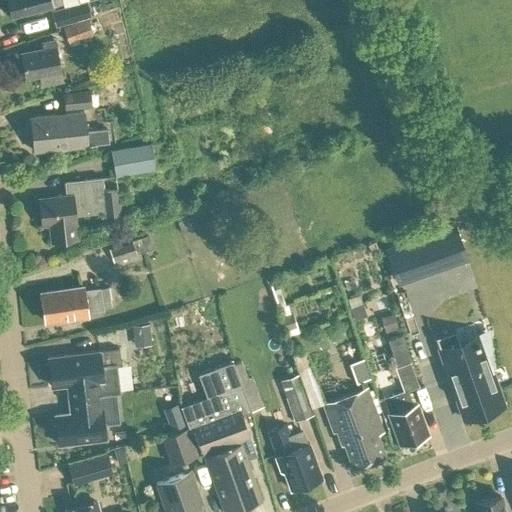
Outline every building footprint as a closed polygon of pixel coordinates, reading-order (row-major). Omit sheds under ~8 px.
[(7,0),(11,16),(51,6),(51,5),(61,3),(60,0),(7,0)] [(85,0),(81,0),(50,10),(55,25),(82,17),(84,16),(90,15),(85,0)] [(96,14),(63,27),(68,41),(102,28),(96,14)] [(62,80),(54,38),(41,40),(42,48),(20,52),(25,78),(39,75),(41,84),(62,80)] [(88,88),(61,90),(62,108),(89,105),(88,88)] [(86,130),(83,111),(30,116),(34,150),(87,145),(87,144),(108,141),(106,128),(86,130)] [(155,168),(150,142),(111,150),(115,175),(155,168)] [(103,190),(102,177),(64,182),(66,194),(38,197),(41,225),(48,224),(50,241),(77,237),(75,214),(105,211),(106,215),(119,213),(116,188),(103,190)] [(190,228),(197,225),(193,216),(178,221),(182,232),(191,229),(190,228)] [(385,247),(394,276),(452,256),(447,244),(463,240),(456,222),(385,247)] [(108,247),(112,261),(152,248),(148,234),(108,247)] [(41,296),(38,300),(39,305),(43,308),(45,320),(67,317),(71,319),(78,318),(80,314),(87,313),(86,308),(102,306),(111,304),(108,283),(98,285),(82,288),(82,284),(40,291),(41,296)] [(280,315),(284,330),(296,326),(292,311),(280,315)] [(394,312),(380,316),(384,332),(398,328),(394,312)] [(149,338),(148,323),(132,325),(134,339),(149,338)] [(458,401),(464,417),(503,403),(496,384),(493,386),(487,371),(492,370),(489,334),(461,345),(454,328),(435,335),(455,391),(458,390),(462,400),(458,401)] [(48,362),(45,362),(46,376),(49,375),(51,385),(86,381),(88,395),(119,391),(116,362),(120,362),(118,347),(100,350),(100,349),(47,355),(48,362)] [(371,354),(356,358),(361,377),(376,374),(371,354)] [(206,396),(181,405),(189,428),(193,427),(202,452),(210,449),(232,510),(260,500),(237,438),(247,435),(240,414),(251,410),(250,406),(269,399),(259,368),(238,376),(232,359),(197,372),(206,396)] [(382,397),(388,413),(399,443),(402,442),(402,444),(414,440),(413,437),(426,433),(415,403),(412,404),(407,389),(418,385),(409,361),(394,366),(403,389),(382,397)] [(280,378),(294,420),(312,414),(298,372),(280,378)] [(381,430),(365,386),(322,402),(332,431),(336,430),(340,443),(344,445),(352,466),(383,455),(375,432),(381,430)] [(55,423),(52,424),(54,437),(57,437),(58,443),(106,437),(104,423),(119,421),(115,392),(119,392),(119,391),(88,395),(90,408),(54,413),(55,423)] [(176,402),(163,407),(171,429),(184,424),(176,402)] [(286,422),(266,429),(274,454),(273,455),(278,469),(282,471),(288,487),(292,486),(294,488),(298,486),(299,484),(319,476),(307,442),(305,443),(300,429),(290,433),(286,422)] [(161,435),(170,464),(197,456),(187,427),(161,435)] [(95,454),(55,467),(60,483),(100,471),(95,454)] [(201,502),(189,469),(154,481),(164,511),(199,511),(197,503),(201,502)] [(503,511),(500,495),(474,501),(476,511),(503,511)] [(98,511),(95,499),(66,507),(67,511),(125,511),(126,511),(123,511),(98,511)]
